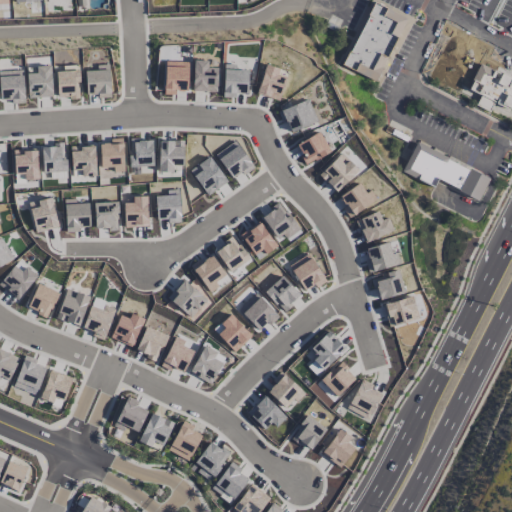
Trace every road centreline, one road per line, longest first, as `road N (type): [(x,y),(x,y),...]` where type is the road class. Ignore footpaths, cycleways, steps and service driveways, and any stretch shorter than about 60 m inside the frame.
road 1 (residential): [(292,484),(213,412),(0,317),(40,123),(137,114)]
road 2 (residential): [(137,114),(252,119),(330,230),(373,363)]
road 3 (primary): [(511,230),(360,511)]
road 4 (primary): [(396,511),(511,295)]
road 5 (residential): [(282,169),(182,243),(65,250)]
road 6 (residential): [(352,295),(309,317),(213,412)]
road 7 (residential): [(47,511),(109,364)]
road 8 (residential): [(197,511),(170,482),(99,455),(75,457)]
